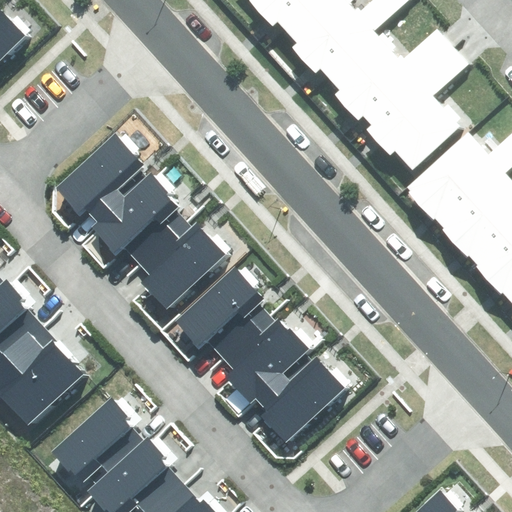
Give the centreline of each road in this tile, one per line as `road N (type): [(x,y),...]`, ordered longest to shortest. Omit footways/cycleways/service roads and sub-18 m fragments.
road 1 (residential): [(157,37),(472,382)]
road 2 (residential): [(299,511),(0,193)]
road 3 (residential): [(0,184),(157,37)]
road 4 (residential): [(472,382),(331,511)]
